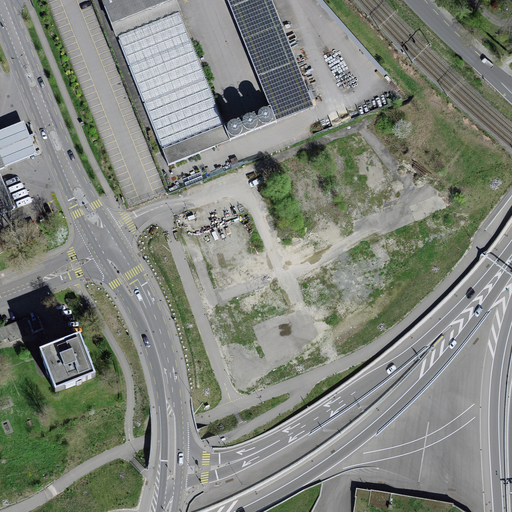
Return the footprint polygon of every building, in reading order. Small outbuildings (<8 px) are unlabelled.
[(102,0),(168,165),(231,140),(224,123),(175,0),(102,0)] [(272,0),(227,0),(269,106),(276,122),(315,107),(272,0)] [(269,106),(224,123),(231,140),(276,122),(269,106)] [(37,153),(24,120),(0,129),(0,155),(4,166),(37,153)] [(0,215),(14,210),(0,173),(0,169),(4,168),(4,166),(0,155),(0,215)] [(5,326),(0,328),(0,343),(9,340),(11,345),(36,336),(29,320),(6,329),(5,326)] [(81,340),(44,354),(57,388),(94,374),(81,340)] [(453,511),(454,504),(397,495),(357,488),(353,511),(453,511)]
